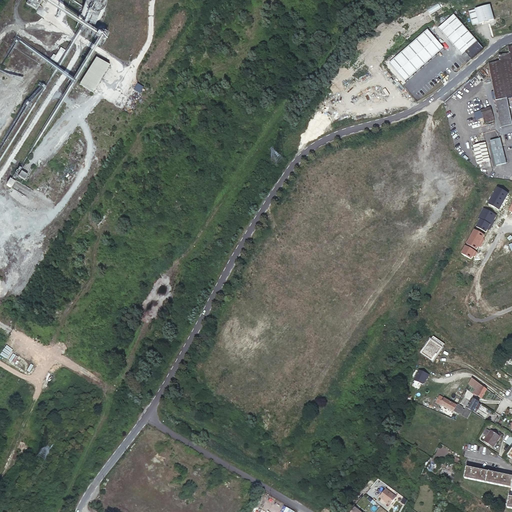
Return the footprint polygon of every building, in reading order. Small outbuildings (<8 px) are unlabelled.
[(26,0),(24,3),(34,10),(41,0),(26,0)] [(90,3),(88,3),(87,4),(85,5),(84,6),(83,7),(82,9),(82,10),(81,12),(81,14),(82,15),(82,17),(83,18),(84,20),(85,21),(87,22),(88,23),(90,23),(91,23),(93,23),(95,23),(96,22),(98,22),(99,20),(100,19),(101,18),(102,16),(102,15),(102,13),(102,11),(102,10),(101,8),(100,6),(99,5),(98,4),(96,3),(95,3),(93,2),(91,2),(90,3)] [(490,6),(469,11),(473,25),(479,23),(480,24),(494,20),(490,6)] [(472,59),(484,49),(454,15),(439,29),(462,56),(466,53),(472,59)] [(406,83),(444,49),(428,30),(389,64),(406,83)] [(511,47),(509,48),(510,56),(499,58),(500,65),(491,67),(498,103),(510,101),(511,100),(511,47)] [(65,50),(61,48),(55,56),(53,54),(51,59),(57,63),(65,50)] [(109,67),(96,58),(80,84),(93,93),(109,67)] [(134,89),(140,92),(143,86),(137,83),(134,89)] [(511,128),(511,113),(510,101),(498,103),(503,130),(511,128)] [(489,110),(479,112),(482,127),(492,125),(489,110)] [(500,139),(490,141),(496,166),(506,164),(500,139)] [(484,145),(475,147),(479,165),(492,162),(488,144),(484,145)] [(24,166),(21,169),(28,173),(29,174),(32,171),(24,166)] [(17,177),(15,179),(21,183),(23,180),(28,173),(21,169),(17,177)] [(495,192),(494,193),(505,199),(508,194),(498,188),(495,192)] [(492,197),(491,199),(502,205),(505,199),(494,193),(492,197)] [(502,205),(491,199),(491,200),(488,204),(499,210),(502,205)] [(484,208),(478,219),(480,220),(492,226),(494,223),(493,222),(496,215),(484,208)] [(492,226),(480,220),(476,227),(486,233),(488,228),(490,229),(492,226)] [(475,230),(471,237),(482,243),(484,240),(482,239),(484,235),(475,230)] [(471,237),(467,244),(477,249),(479,246),(480,247),(482,243),(471,237)] [(466,246),(462,253),(471,259),(473,255),(475,256),(477,253),(466,246)] [(433,337),(422,354),(432,361),(436,355),(437,356),(445,345),(433,337)] [(479,368),(477,370),(467,362),(464,366),(480,378),(485,372),(479,368)] [(429,376),(419,371),(414,381),(422,385),(424,385),(426,379),(427,379),(429,376)] [(482,386),(473,379),(472,381),(469,385),(477,391),(475,394),(478,396),(483,399),(488,390),(482,386)] [(436,403),(441,405),(444,399),(440,397),(436,403)] [(454,412),(454,411),(457,406),(452,403),(445,399),(444,399),(441,405),(447,408),(454,412)] [(469,410),(473,412),(477,414),(480,410),(477,409),(480,404),(477,402),(475,401),(474,400),(469,410)] [(464,408),(458,405),(457,406),(454,411),(459,414),(459,413),(463,415),(466,411),(463,409),(464,408)] [(466,411),(463,415),(469,418),(472,413),(473,412),(469,410),(467,408),(466,410),(466,411)] [(486,439),(484,441),(492,446),(493,448),(502,435),(499,433),(497,435),(491,431),(491,432),(487,437),(486,439)] [(484,441),(482,445),(484,446),(490,450),(492,446),(484,441)] [(511,476),(467,469),(465,479),(480,482),(511,488),(511,487),(511,476)] [(397,498),(387,490),(381,498),(391,506),(397,498)]
